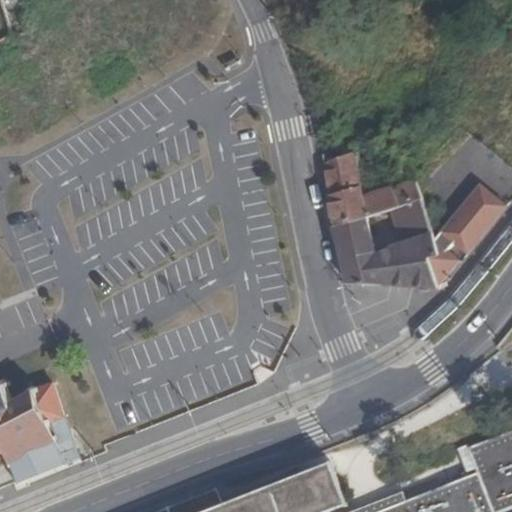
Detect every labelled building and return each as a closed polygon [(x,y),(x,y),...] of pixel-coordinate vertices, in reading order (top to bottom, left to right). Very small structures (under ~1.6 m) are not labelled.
[(5,0),(0,0),(0,47),(16,41),(8,11),(5,0)] [(11,0),(5,0),(8,11),(14,8),(11,0)] [(104,28),(88,31),(96,66),(99,75),(157,52),(146,25),(136,29),(138,35),(108,46),(104,28)] [(89,68),(92,78),(99,75),(96,66),(89,68)] [(416,184),(364,201),(357,154),(338,162),(336,157),(326,161),(338,234),(423,204),(416,184)] [(432,265),(441,260),(423,204),(338,234),(349,290),(437,291),(432,265)] [(66,471),(63,463),(59,454),(60,453),(52,428),(67,422),(55,389),(40,395),(38,389),(33,390),(35,396),(16,402),(11,390),(14,388),(12,383),(8,385),(6,381),(0,382),(2,388),(0,388),(0,460),(8,458),(21,490),(66,471)] [(511,511),(511,439),(469,456),(479,479),(392,511),(511,511)] [(349,511),(350,511),(333,469),(224,510),(220,511),(200,511),(197,505),(178,511),(349,511)] [(200,511),(220,511),(224,510),(219,496),(197,505),(200,511)]
